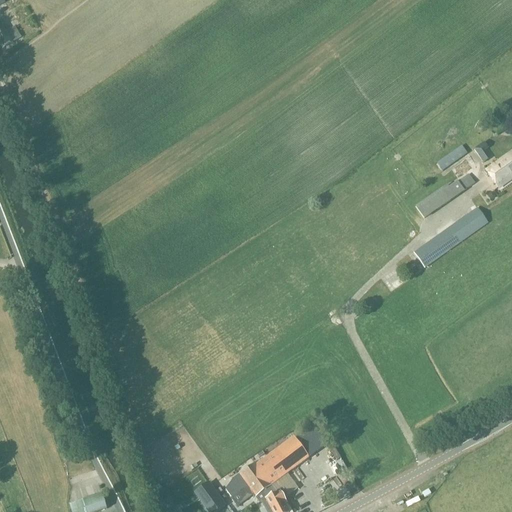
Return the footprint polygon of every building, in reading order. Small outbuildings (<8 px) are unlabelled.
[(0,44),(3,50),(22,39),(15,28),(6,33),(0,21),(0,44)] [(443,173),(468,155),(462,147),(437,164),(443,173)] [(511,154),(511,153),(486,172),(499,190),(511,180),(511,154)] [(424,220),(475,184),(469,175),(449,189),(448,186),(416,208),(424,220)] [(478,209),(425,246),(414,254),(425,269),(488,224),(478,209)] [(309,459),(294,439),(257,466),(255,464),(240,476),(260,503),(275,492),(272,487),(309,459)] [(98,489),(97,480),(93,480),(93,475),(87,476),(87,478),(72,479),(73,491),(98,489)] [(217,511),(225,507),(213,490),(202,499),(211,511),(217,511)] [(281,492),(276,495),(272,497),(273,499),(267,502),(272,511),(287,511),(284,506),(288,504),(281,492)] [(71,511),(104,511),(107,511),(102,494),(82,500),(83,501),(70,505),(71,511)]
